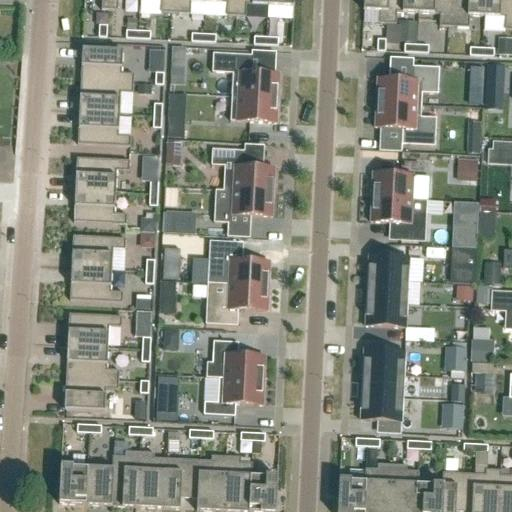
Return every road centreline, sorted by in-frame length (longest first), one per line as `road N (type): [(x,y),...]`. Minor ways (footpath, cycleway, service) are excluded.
road 1 (residential): [(7,511),(41,0)]
road 2 (residential): [(307,511),(333,0)]
